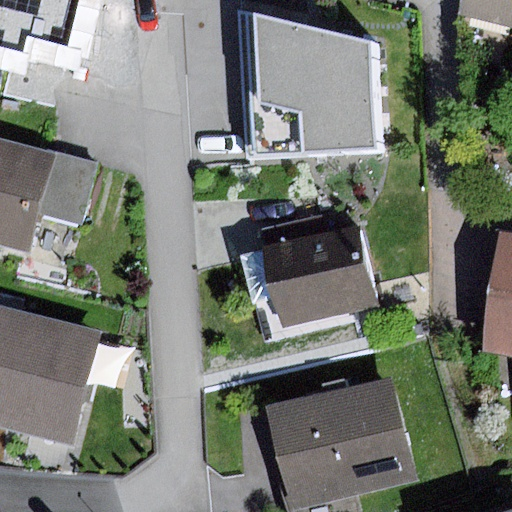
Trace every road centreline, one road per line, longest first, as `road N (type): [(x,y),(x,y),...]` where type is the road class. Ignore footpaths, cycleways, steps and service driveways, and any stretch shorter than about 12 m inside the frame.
road 1 (residential): [(0,489),(130,502),(151,498),(170,481),(176,388),(151,22)]
road 2 (residential): [(436,0),(446,166)]
